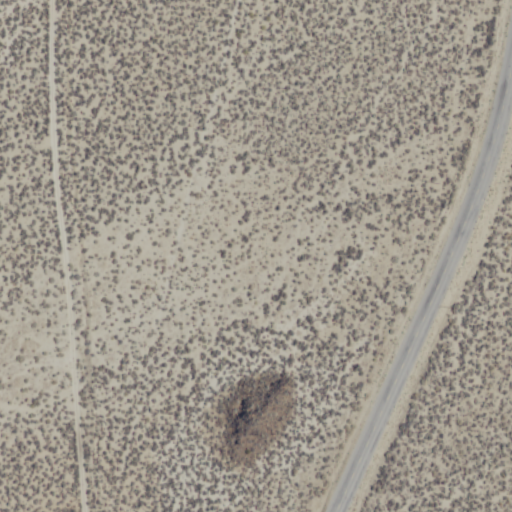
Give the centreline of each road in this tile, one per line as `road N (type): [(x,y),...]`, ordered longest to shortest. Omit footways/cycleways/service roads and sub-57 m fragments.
road 1 (track): [(59,0),(59,103),(90,511)]
road 2 (tertiary): [(511,63),(491,152),(334,511)]
